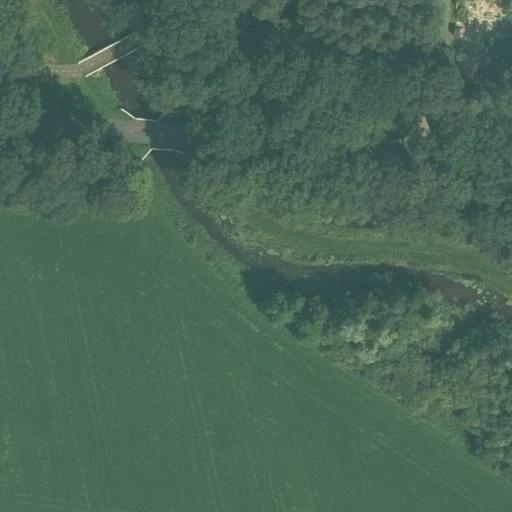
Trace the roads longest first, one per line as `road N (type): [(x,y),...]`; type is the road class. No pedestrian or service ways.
road 1 (secondary): [(193,137),(511,160)]
road 2 (secondary): [(193,137),(0,124)]
road 3 (track): [(448,0),(449,44),(417,152)]
